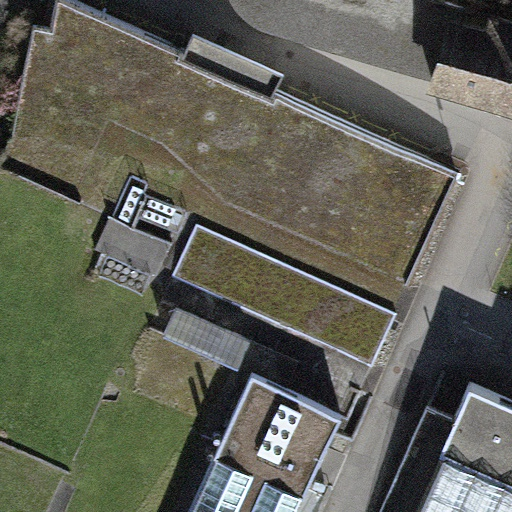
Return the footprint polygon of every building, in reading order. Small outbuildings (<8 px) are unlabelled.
[(57,24),(1,159),(194,238),(154,334),(258,377),(350,415),(455,162),(284,92),(293,68),(202,31),(194,49),(75,0),(71,0),(60,26),(57,24)] [(511,23),(437,0),(232,0),(233,1),(247,15),(267,27),(511,100),(511,23)] [(131,267),(144,231),(114,220),(100,256),(131,267)] [(309,511),(350,415),(258,377),(201,511),(309,511)] [(511,511),(511,405),(476,390),(425,511),(511,511)]
